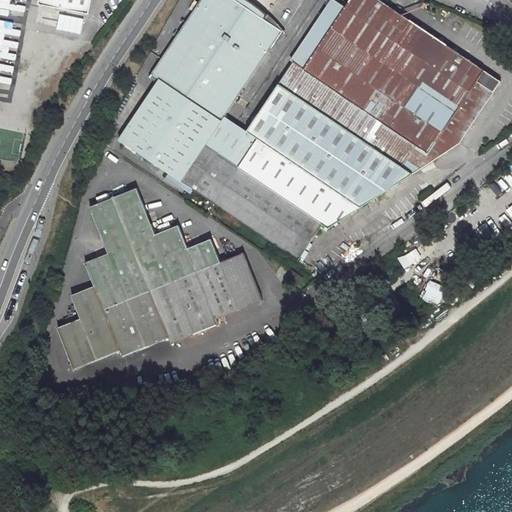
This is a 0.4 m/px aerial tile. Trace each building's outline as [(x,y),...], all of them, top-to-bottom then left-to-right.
[(40,0),(40,2),(91,12),(93,0),(40,0)] [(226,114),(284,28),(275,22),(273,24),(265,18),(269,12),(251,0),(201,0),(151,76),(159,81),(121,138),(183,180),(226,114)] [(195,188),(300,258),(324,223),(330,227),(402,181),(459,145),(500,84),(378,0),(348,0),(345,6),(335,0),(330,0),(291,59),(294,61),(248,129),(229,158),(219,151),(195,188)] [(56,30),(80,32),(82,17),(57,15),(56,30)] [(0,20),(0,82),(9,84),(10,78),(0,76),(0,71),(11,73),(13,63),(14,63),(16,51),(18,42),(2,39),(3,34),(18,37),(20,30),(11,29),(13,22),(0,20)] [(238,122),(226,114),(183,180),(195,188),(219,151),(238,122)] [(229,158),(248,129),(238,122),(219,151),(229,158)] [(55,325),(71,368),(104,355),(118,349),(121,355),(167,337),(169,342),(216,324),(214,319),(260,300),(241,252),(218,262),(209,239),(186,247),(178,224),(154,233),(136,186),(90,204),(107,251),(84,260),(92,283),(68,292),(78,315),(55,325)] [(507,231),(511,227),(511,205),(496,217),(507,231)] [(290,269),(284,277),(297,285),(303,277),(290,269)]
